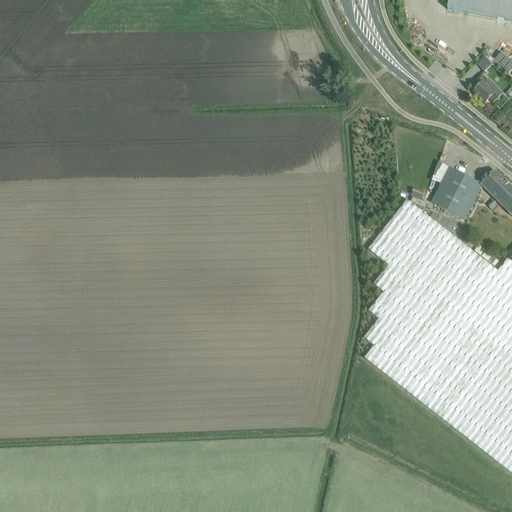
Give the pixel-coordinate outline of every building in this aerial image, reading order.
[(511,0),(449,0),(447,10),(511,22),(511,0)] [(511,62),(501,52),(494,60),(509,74),(511,71),(511,62)] [(490,63),(484,57),(477,64),(483,70),(490,63)] [(478,79),(473,85),(477,89),(473,93),(485,104),(489,100),(493,104),(498,99),(503,94),(497,89),(489,80),(488,81),(482,76),(479,78),(478,79)] [(465,221),(483,187),(481,185),(450,169),(442,183),(450,187),(440,208),(465,221)] [(511,188),(495,172),(481,185),(483,187),(511,216),(511,188)] [(411,195),(422,200),(424,195),(413,191),(411,195)] [(511,474),(511,263),(508,260),(498,272),(407,201),(368,251),(389,267),(374,285),(384,293),(369,312),(379,320),(364,339),(375,347),(365,359),(511,474)] [(433,214),(431,219),(442,228),(453,234),(456,226),(445,221),(433,214)]
